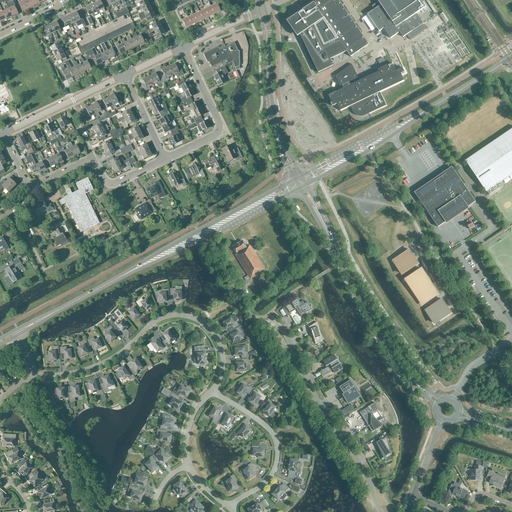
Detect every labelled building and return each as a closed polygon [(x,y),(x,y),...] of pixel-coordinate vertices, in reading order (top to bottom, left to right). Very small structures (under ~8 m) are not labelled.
[(26,0),(24,1),(28,10),(34,7),(30,0),(26,0)] [(149,5),(146,0),(145,0),(138,3),(140,6),(135,9),(133,11),(134,13),(136,11),(137,12),(141,9),(149,5)] [(338,0),(317,0),(287,21),(297,37),(300,34),(318,73),(334,65),(330,59),(347,51),(351,57),(369,44),(338,0)] [(375,9),(367,14),(379,31),(384,28),(390,38),(400,32),(403,37),(423,23),(416,13),(425,7),(420,0),(381,0),(372,6),(375,9)] [(18,15),(15,8),(16,8),(13,1),(6,4),(8,9),(12,17),(18,15)] [(18,4),(23,12),(28,10),(24,1),(18,4)] [(100,1),(95,3),(99,11),(100,14),(105,11),(100,1)] [(94,14),(96,12),(98,15),(100,14),(99,11),(95,3),(90,5),(94,14)] [(211,7),(214,14),(220,12),(216,4),(211,7)] [(90,5),(85,8),(89,16),(91,15),(93,17),(95,16),(94,14),(90,5)] [(143,12),(138,14),(139,17),(152,11),(149,5),(141,9),(143,12)] [(205,10),(208,17),(214,14),(211,7),(205,10)] [(2,12),(6,20),(12,17),(8,9),(2,12)] [(199,12),(203,20),(208,17),(205,10),(199,12)] [(152,11),(139,17),(141,20),(145,18),(147,21),(155,17),(152,11)] [(78,22),(79,24),(82,23),(84,27),(86,26),(80,13),(77,14),(76,12),(71,14),(75,23),(78,22)] [(194,15),(197,23),(203,20),(199,12),(194,15)] [(78,28),(76,25),(75,23),(71,14),(66,17),(70,25),(71,25),(73,24),(74,26),(75,29),(78,28)] [(188,18),(191,25),(197,23),(194,15),(188,18)] [(59,20),(63,29),(68,26),(69,29),(71,28),(72,28),(71,25),(70,25),(66,17),(61,19),(62,19),(59,20)] [(188,18),(182,20),(186,28),(191,25),(188,18)] [(162,27),(159,21),(151,25),(152,29),(147,31),(146,31),(143,32),(145,35),(149,33),(162,27)] [(61,33),(56,22),(51,24),(55,32),(58,31),(59,34),(61,33)] [(46,26),(50,35),(53,33),(54,36),(57,35),(55,32),(51,24),(46,26)] [(424,24),(407,35),(410,39),(426,28),(424,24)] [(46,26),(41,29),(46,37),(48,36),(49,38),(52,37),(50,35),(46,26)] [(162,27),(149,33),(150,36),(155,34),(156,37),(164,33),(162,27)] [(134,38),(138,46),(144,43),(140,35),(137,37),(135,33),(132,35),(134,38)] [(128,41),(132,49),(138,46),(134,38),(131,40),(129,36),(126,38),(128,41)] [(122,44),(126,52),(132,49),(128,41),(125,43),(123,39),(120,40),(122,44)] [(63,47),(62,44),(61,42),(55,45),(50,47),(53,52),(61,48),(63,47)] [(118,42),(114,43),(120,55),(126,52),(122,44),(119,45),(118,42)] [(108,60),(114,57),(111,49),(107,51),(103,43),(102,43),(100,44),(104,52),(108,60)] [(239,51),(238,51),(234,43),(225,47),(232,62),(235,68),(236,71),(240,69),(239,66),(239,51)] [(228,64),(232,62),(225,47),(219,49),(218,46),(203,54),(207,62),(209,62),(212,68),(226,61),(228,64)] [(53,52),(55,56),(55,57),(63,53),(62,50),(65,49),(63,47),(61,48),(53,52)] [(98,55),(102,63),(108,60),(104,52),(101,54),(100,50),(97,52),(98,55)] [(63,53),(55,57),(57,62),(62,59),(63,62),(67,60),(64,55),(67,54),(66,51),(63,53)] [(98,55),(95,57),(94,53),(91,55),(96,66),(102,63),(98,55)] [(81,64),(84,72),(91,69),(87,61),(83,62),(82,59),(80,56),(78,57),(81,64)] [(75,67),(78,74),(84,72),(81,64),(78,65),(76,62),(73,63),(75,67)] [(350,66),(335,77),(336,78),(337,77),(339,81),(338,82),(340,85),(342,89),(329,95),(332,102),(331,103),(333,106),(337,104),(341,111),(350,106),(353,111),(356,115),(360,116),(362,116),(364,116),(386,105),(380,92),(404,81),(401,73),(404,72),(405,72),(403,68),(396,71),(392,63),(378,69),(379,72),(360,81),(355,71),(354,71),(350,66)] [(168,68),(172,75),(177,73),(178,77),(184,74),(180,66),(176,68),(175,64),(171,66),(168,68)] [(69,69),(72,77),(78,74),(75,67),(71,68),(70,65),(67,66),(68,67),(69,69)] [(69,69),(68,67),(65,69),(64,68),(63,66),(60,67),(61,69),(66,80),(68,79),(72,77),(69,69)] [(214,76),(218,85),(225,82),(222,76),(228,73),(225,67),(216,71),(217,74),(214,76)] [(160,76),(164,82),(170,80),(168,77),(172,75),(168,68),(166,69),(165,68),(162,70),(163,74),(160,76)] [(149,77),(153,85),(157,83),(158,85),(164,82),(160,76),(157,77),(155,73),(152,75),(152,76),(149,77)] [(150,89),(149,87),(153,85),(149,77),(146,78),(142,79),(144,83),(141,85),(145,92),(150,89)] [(183,81),(180,82),(176,84),(181,93),(183,92),(191,89),(190,86),(191,86),(189,82),(185,84),(183,81)] [(191,89),(183,92),(185,96),(183,97),(183,98),(181,99),(184,104),(186,103),(192,100),(190,97),(195,95),(193,91),(191,89)] [(112,96),(108,98),(114,110),(117,108),(115,105),(118,103),(120,106),(123,105),(119,98),(116,99),(114,93),(111,94),(112,96)] [(150,105),(151,108),(159,104),(157,100),(159,99),(156,93),(151,96),(152,99),(148,102),(149,105),(150,105)] [(105,98),(102,99),(107,109),(110,107),(112,111),(114,110),(108,98),(105,99),(105,98)] [(192,100),(186,103),(188,108),(190,107),(193,112),(201,108),(199,105),(200,105),(198,101),(193,103),(192,100)] [(160,104),(159,104),(151,108),(152,111),(154,115),(158,112),(160,116),(168,112),(166,106),(166,105),(165,102),(164,102),(163,101),(160,103),(160,104)] [(95,104),(91,106),(97,118),(100,116),(98,113),(101,111),(96,102),(94,103),(95,104)] [(0,112),(1,115),(9,111),(7,106),(4,107),(3,104),(0,105),(0,112)] [(87,106),(85,107),(88,113),(85,115),(88,120),(91,119),(90,117),(93,115),(95,119),(97,118),(91,106),(88,107),(87,106)] [(192,117),(195,122),(202,119),(200,116),(204,114),(203,110),(202,111),(201,108),(193,112),(190,113),(192,117)] [(133,111),(131,109),(122,113),(123,117),(117,120),(118,122),(121,121),(133,115),(131,112),(133,111)] [(168,112),(160,116),(161,119),(159,120),(160,124),(161,124),(162,126),(171,122),(169,118),(171,117),(168,112)] [(126,122),(127,125),(137,120),(136,118),(134,118),(133,115),(121,121),(122,124),(126,122)] [(66,121),(64,117),(57,120),(63,131),(65,129),(64,127),(67,125),(69,128),(72,126),(69,120),(66,121)] [(209,124),(207,120),(203,122),(202,119),(195,122),(198,128),(200,127),(202,131),(210,127),(209,124)] [(173,126),(171,122),(162,126),(164,129),(163,129),(165,133),(170,131),(171,134),(177,131),(175,125),(173,126)] [(102,127),(101,123),(91,128),(92,131),(94,130),(95,133),(108,127),(106,125),(102,127)] [(50,124),(44,127),(48,135),(51,133),(53,137),(56,135),(50,124)] [(141,128),(139,126),(130,130),(131,134),(128,135),(129,138),(141,132),(139,129),(141,128)] [(95,137),(97,140),(106,135),(105,132),(109,130),(108,127),(95,133),(97,137),(95,137)] [(498,184),(511,173),(511,129),(466,160),(487,191),(489,195),(500,187),(498,184)] [(36,131),(29,134),(33,142),(37,140),(39,142),(44,140),(41,132),(37,134),(36,131)] [(180,137),(177,131),(171,134),(173,137),(168,139),(170,143),(172,146),(180,142),(178,138),(180,137)] [(134,139),(135,142),(145,137),(144,135),(143,135),(141,132),(129,138),(130,141),(134,139)] [(23,137),(17,140),(22,151),(25,149),(28,154),(33,152),(27,140),(25,141),(23,137)] [(102,147),(103,150),(116,144),(115,142),(111,144),(109,140),(99,145),(101,148),(102,147)] [(76,145),(70,148),(74,156),(80,153),(78,150),(81,149),(78,142),(75,143),(76,145)] [(149,146),(148,143),(138,148),(139,151),(136,153),(137,155),(149,149),(148,146),(149,146)] [(117,147),(116,144),(103,150),(105,154),(104,154),(105,157),(115,152),(113,149),(117,147)] [(67,156),(68,158),(74,156),(70,148),(69,146),(67,147),(68,149),(64,151),(63,149),(61,150),(64,157),(67,156)] [(232,146),(221,150),(227,161),(234,158),(235,161),(242,158),(238,150),(235,152),(232,146)] [(142,156),(143,159),(153,155),(152,152),(151,153),(149,149),(137,155),(138,158),(142,156)] [(52,154),(57,164),(63,161),(61,158),(64,157),(61,150),(58,152),(59,153),(55,155),(54,153),(52,154)] [(49,164),(51,167),(57,164),(52,154),(49,155),(50,158),(47,159),(45,155),(43,157),(43,159),(47,165),(49,164)] [(32,162),(33,166),(30,168),(34,175),(40,172),(36,165),(31,155),(25,158),(28,164),(32,162)] [(119,161),(117,157),(107,162),(109,165),(110,164),(112,167),(125,161),(126,160),(125,158),(123,159),(119,161)] [(213,157),(203,162),(207,169),(214,165),(217,171),(224,168),(220,161),(216,163),(213,157)] [(36,165),(40,172),(45,169),(44,167),(47,165),(43,159),(41,160),(41,162),(36,165)] [(112,171),(113,174),(123,169),(121,166),(126,164),(125,164),(128,162),(127,160),(126,160),(125,161),(112,167),(113,171),(112,171)] [(195,166),(184,171),(188,179),(198,173),(195,166)] [(438,227),(476,201),(454,169),(416,194),(438,227)] [(176,173),(169,176),(174,186),(181,183),(183,187),(186,185),(183,179),(180,181),(176,173)] [(4,188),(8,193),(16,185),(10,178),(6,182),(3,180),(0,182),(0,190),(0,191),(4,188)] [(100,223),(92,208),(85,194),(93,190),(87,178),(76,184),(79,190),(72,193),(70,191),(66,193),(67,195),(63,197),(64,198),(59,201),(61,206),(66,203),(69,209),(72,214),(72,215),(80,233),(100,223)] [(156,185),(147,190),(151,198),(157,194),(159,198),(165,196),(158,181),(155,183),(156,185)] [(43,201),(32,207),(37,216),(47,210),(48,212),(53,210),(50,204),(46,207),(43,201)] [(139,220),(140,219),(141,220),(153,213),(152,212),(155,211),(149,202),(147,203),(146,202),(135,209),(138,214),(136,215),(139,220)] [(58,234),(59,236),(53,240),(57,246),(63,243),(63,244),(67,242),(63,234),(62,234),(61,233),(62,232),(60,228),(55,230),(57,235),(58,234)] [(0,250),(4,248),(6,250),(9,249),(2,237),(0,238),(0,250)] [(261,271),(265,269),(250,245),(247,248),(242,240),(233,246),(237,253),(235,255),(250,279),(261,272),(261,271)] [(403,274),(418,264),(409,250),(393,260),(403,274)] [(8,276),(4,279),(7,283),(11,281),(12,283),(21,278),(16,270),(17,269),(18,266),(17,266),(21,264),(18,259),(11,262),(13,265),(5,270),(8,276)] [(423,305),(439,294),(422,268),(406,279),(423,305)] [(262,291),(269,287),(262,276),(255,280),(262,291)] [(175,301),(179,300),(183,300),(183,294),(181,295),(180,292),(181,291),(181,287),(176,288),(176,289),(170,289),(171,295),(174,295),(175,301)] [(165,296),(169,295),(168,290),(162,290),(162,293),(158,294),(159,297),(157,297),(157,303),(162,302),(166,302),(165,296)] [(286,306),(282,308),(288,317),(288,316),(291,314),(290,313),(297,309),(301,316),(312,309),(311,307),(311,305),(309,304),(308,302),(304,304),(303,303),(301,304),(298,298),(286,306)] [(150,307),(153,305),(150,300),(148,302),(146,299),(143,301),(141,299),(136,302),(140,307),(142,305),(146,310),(150,307)] [(435,324),(451,313),(442,299),(426,310),(435,324)] [(129,316),(132,320),(135,318),(139,315),(135,310),(138,308),(134,302),(129,306),(131,310),(128,312),(130,315),(129,316)] [(227,318),(222,320),(225,324),(227,328),(232,325),(234,328),(239,326),(238,323),(236,321),(237,320),(234,314),(230,316),(231,318),(228,320),(227,318)] [(114,323),(112,325),(116,329),(118,327),(122,332),(125,329),(129,326),(125,322),(126,321),(122,316),(116,321),(114,323)] [(316,344),(324,339),(320,331),(317,322),(309,327),(313,333),(316,344)] [(239,339),(244,336),(241,330),(244,329),(242,325),(234,330),(236,332),(231,335),(233,339),(235,343),(240,341),(239,339)] [(105,339),(109,343),(112,340),(115,337),(112,333),(114,331),(110,326),(105,330),(107,332),(104,335),(107,338),(105,339)] [(166,332),(163,335),(166,339),(164,341),(169,349),(172,347),(169,343),(174,339),(171,335),(173,334),(171,331),(170,329),(166,332)] [(99,348),(104,346),(101,341),(99,342),(98,339),(94,340),(93,338),(87,340),(90,346),(93,344),(95,350),(99,348)] [(153,342),(147,346),(152,353),(156,350),(157,352),(161,349),(163,352),(167,349),(162,342),(160,344),(156,339),(153,342)] [(83,355),(87,353),(85,348),(88,346),(86,341),(80,343),(81,346),(78,348),(79,351),(77,352),(79,357),(83,355)] [(236,351),(236,355),(242,355),(242,358),(248,357),(247,345),(235,346),(236,351)] [(59,354),(58,346),(52,347),(52,351),(48,352),(49,355),(46,356),(47,361),(51,361),(56,360),(55,354),(59,354)] [(64,353),(64,359),(69,359),(73,358),(73,353),(71,353),(70,350),(66,350),(66,347),(60,348),(61,354),(64,353)] [(205,352),(204,349),(198,350),(199,353),(198,353),(198,356),(194,356),(195,362),(198,361),(199,364),(201,364),(201,365),(204,365),(204,364),(207,364),(206,352),(205,352)] [(321,371),(324,376),(331,371),(330,371),(333,369),(336,373),(343,368),(341,365),(342,364),(340,363),(339,362),(338,361),(337,359),(337,357),(336,357),(334,354),(323,361),(326,365),(327,367),(320,372),(321,371)] [(133,360),(134,360),(130,362),(133,367),(130,369),(134,374),(137,372),(136,371),(141,367),(138,363),(140,362),(138,359),(137,357),(133,360)] [(243,363),(237,363),(237,368),(237,372),(243,372),(243,369),(246,369),(246,370),(250,370),(250,365),(249,365),(248,359),(242,359),(243,363)] [(117,373),(119,376),(121,375),(124,379),(128,377),(130,380),(134,377),(129,370),(126,372),(123,367),(119,369),(116,372),(117,373)] [(106,376),(102,378),(104,384),(101,385),(104,393),(107,392),(106,388),(112,386),(110,380),(112,380),(110,377),(111,377),(110,375),(106,376)] [(364,402),(364,401),(360,395),(361,394),(356,387),(355,388),(349,377),(348,378),(350,380),(340,387),(346,396),(340,400),(345,397),(349,404),(360,396),(364,402)] [(88,389),(90,388),(92,393),(96,391),(98,395),(102,393),(99,385),(96,386),(94,381),(90,383),(90,382),(86,384),(87,386),(88,389)] [(235,391),(239,394),(243,396),(246,392),(249,394),(253,388),(250,386),(249,388),(244,384),(240,388),(239,387),(237,390),(235,391)] [(187,397),(190,393),(192,389),(191,388),(190,388),(188,386),(187,388),(182,385),(179,389),(176,387),(173,391),(180,396),(182,393),(187,397)] [(72,393),(69,393),(70,402),(75,401),(74,397),(79,397),(79,391),(81,391),(80,388),(80,386),(76,386),(71,387),(72,393)] [(165,387),(162,392),(168,396),(171,392),(165,387)] [(65,400),(68,400),(67,393),(64,394),(63,388),(59,388),(55,389),(55,391),(55,394),(57,394),(58,399),(64,398),(65,400)] [(253,404),(257,407),(258,405),(260,403),(258,401),(261,397),(256,393),(257,392),(254,390),(250,395),(253,397),(250,402),(253,404)] [(181,407),(183,403),(178,400),(180,397),(172,393),(170,397),(173,399),(170,404),(175,406),(174,408),(177,410),(178,411),(181,407)] [(267,414),(273,418),(276,414),(272,411),(276,407),(270,403),(271,401),(269,399),(265,405),(267,407),(264,411),(267,414)] [(217,407),(213,405),(212,407),(211,410),(213,411),(210,416),(214,418),(212,422),(216,424),(221,417),(218,415),(221,410),(217,408),(217,407)] [(368,426),(367,426),(368,427),(369,426),(372,432),(383,425),(375,418),(368,406),(368,407),(360,412),(368,426)] [(232,416),(228,414),(225,419),(222,417),(219,423),(222,425),(223,423),(228,426),(231,422),(233,423),(235,420),(236,418),(232,416)] [(174,418),(171,417),(170,419),(165,418),(163,424),(161,424),(161,427),(167,429),(168,426),(173,427),(175,423),(176,419),(174,418)] [(239,427),(235,432),(238,434),(239,433),(244,437),(247,433),(249,435),(251,432),(252,431),(249,428),(246,425),(242,429),(239,427)] [(171,440),(172,435),(166,434),(167,431),(158,429),(157,434),(161,435),(160,440),(166,441),(165,443),(169,443),(168,444),(170,444),(171,440)] [(2,434),(2,437),(4,437),(3,446),(14,446),(14,444),(15,444),(16,435),(2,434)] [(387,436),(377,442),(379,446),(378,446),(384,459),(386,458),(392,455),(387,436)] [(252,446),(252,449),(254,449),(253,456),(259,456),(259,458),(262,458),(264,459),(265,450),(259,449),(259,446),(252,446)] [(17,447),(12,450),(4,454),(4,453),(4,454),(5,455),(6,457),(8,456),(11,463),(21,459),(18,452),(14,454),(14,453),(19,451),(17,447)] [(150,447),(147,452),(153,455),(158,460),(160,458),(164,462),(167,459),(171,456),(169,455),(167,452),(166,454),(162,450),(159,447),(156,450),(150,447)] [(14,469),(14,470),(15,471),(17,472),(18,470),(24,476),(31,468),(26,463),(24,466),(23,465),(29,459),(26,456),(25,458),(14,470),(14,469)] [(150,472),(152,474),(155,471),(158,468),(154,463),(157,461),(152,456),(150,458),(151,460),(146,464),(150,468),(148,470),(150,472)] [(289,470),(288,477),(294,478),(295,471),(296,471),(300,472),(300,469),(301,464),(298,463),(299,460),(290,459),(288,470),(289,470)] [(247,479),(248,480),(252,478),(255,475),(255,474),(254,472),(259,469),(257,466),(251,463),(248,465),(249,467),(244,470),(247,475),(245,476),(247,479)] [(481,480),(482,466),(475,466),(475,469),(470,469),(470,480),(481,480)] [(25,478),(27,481),(28,480),(34,486),(43,479),(36,469),(25,478)] [(135,476),(137,476),(136,481),(132,480),(130,485),(139,487),(140,484),(145,486),(147,481),(148,477),(146,477),(143,476),(144,473),(137,471),(135,476)] [(501,488),(504,479),(497,476),(498,475),(489,471),(487,477),(491,479),(490,482),(497,485),(497,486),(501,488)] [(234,482),(237,480),(234,475),(231,477),(232,478),(226,482),(229,486),(228,487),(229,490),(230,492),(234,489),(238,487),(234,482)] [(181,494),(183,497),(188,494),(186,491),(187,490),(181,481),(174,485),(176,488),(173,490),(176,494),(179,492),(180,495),(181,494)] [(34,489),(33,489),(35,492),(37,491),(41,499),(51,493),(48,487),(49,487),(47,482),(34,489)] [(463,499),(466,490),(460,488),(461,484),(455,482),(453,487),(455,488),(453,494),(463,499)] [(272,494),(278,500),(280,497),(283,500),(286,496),(284,493),(286,491),(285,490),(288,487),(284,483),(281,486),(280,486),(272,494)] [(291,484),(289,486),(293,490),(298,493),(300,488),(296,486),(291,484)] [(139,501),(140,502),(142,498),(143,493),(137,492),(138,489),(130,486),(129,491),(132,492),(131,497),(136,498),(135,500),(139,501)] [(40,501),(40,504),(41,504),(41,506),(40,506),(41,510),(43,509),(43,511),(45,511),(54,510),(54,508),(55,508),(53,498),(40,501)] [(195,511),(196,511),(197,511),(200,511),(204,507),(196,500),(195,500),(193,498),(189,502),(191,505),(190,505),(193,508),(190,510),(192,511),(195,511)] [(258,503),(248,509),(249,511),(259,511),(262,510),(261,509),(265,507),(262,502),(258,504),(258,503)]
